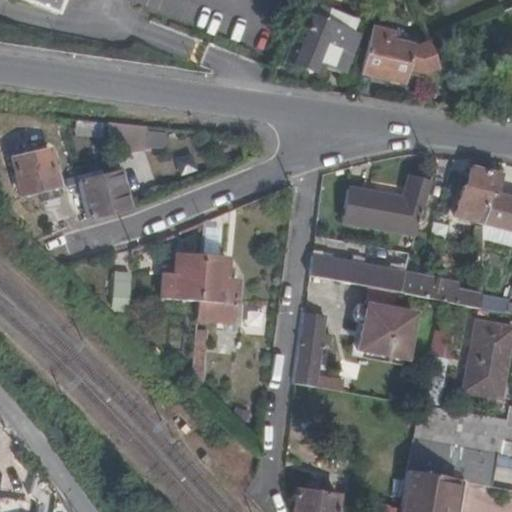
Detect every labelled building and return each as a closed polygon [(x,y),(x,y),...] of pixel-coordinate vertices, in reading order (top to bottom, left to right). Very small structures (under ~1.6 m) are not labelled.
[(19,0),(57,15),(63,0),(19,0)] [(305,17),(325,25),(331,13),(310,5),(305,17)] [(511,9),(501,13),(507,26),(511,23),(511,9)] [(358,38),(325,25),(305,17),(286,61),(320,75),(324,67),(342,74),(358,38)] [(404,84),(406,76),(407,71),(413,47),(393,43),(395,35),(370,29),(360,73),(386,80),(404,84)] [(424,74),(437,69),(429,48),(416,48),(413,47),(407,71),(424,74)] [(511,95),(511,67),(494,75),(497,99),(511,95)] [(424,79),(439,74),(437,69),(424,74),(407,71),(406,76),(424,79)] [(360,73),(359,78),(385,84),(386,80),(360,73)] [(141,142),(142,127),(107,123),(110,138),(141,142)] [(60,196),(49,151),(11,159),(20,196),(40,191),(42,200),(60,196)] [(511,232),(511,200),(495,196),(499,177),(473,169),(474,165),(461,161),(455,186),(459,187),(451,216),(467,220),(464,229),(484,234),(486,225),(511,232)] [(77,183),(94,178),(92,171),(75,175),(77,183)] [(86,219),(128,209),(120,172),(94,178),(77,183),(86,219)] [(416,234),(432,180),(409,176),(404,199),(349,189),(344,221),(416,234)] [(202,301),(203,258),(179,257),(178,276),(167,277),(167,300),(202,301)] [(312,257),(309,277),(371,288),(398,294),(399,294),(404,274),(312,257)] [(228,258),(203,258),(202,301),(202,310),(237,310),(238,302),(240,302),(239,279),(228,279),(228,258)] [(404,274),(399,294),(440,302),(477,308),(480,291),(471,290),(471,294),(443,289),(444,282),(404,274)] [(113,301),(129,301),(130,275),(113,275),(113,301)] [(371,288),(368,306),(395,311),(398,294),(371,288)] [(511,295),(509,295),(503,313),(511,315),(511,295)] [(480,297),(478,311),(502,314),(504,301),(480,297)] [(129,311),(129,301),(113,301),(112,311),(129,311)] [(386,357),(402,360),(408,361),(415,315),(395,311),(368,306),(359,304),(354,306),(353,320),(355,323),(362,324),(361,331),(390,336),(387,352),(386,357)] [(304,314),(295,384),(342,392),(343,382),(316,377),(320,346),(322,333),(324,316),(304,314)] [(201,315),(193,381),(205,381),(212,316),(201,315)] [(402,366),(402,360),(386,357),(387,352),(359,348),(361,331),(362,324),(355,323),(351,357),(402,366)] [(503,383),(511,330),(475,323),(464,391),(497,397),(500,382),(503,383)] [(446,359),(449,333),(432,331),(430,357),(446,359)] [(329,334),(322,333),(320,346),(328,347),(329,334)] [(441,380),(426,377),(421,406),(437,409),(441,380)] [(492,404),(489,418),(506,421),(509,406),(492,404)] [(421,406),(419,406),(407,471),(407,474),(458,482),(490,487),(495,457),(500,458),(506,421),(489,418),(437,409),(421,406)] [(511,459),(511,407),(509,406),(506,421),(500,458),(511,459)] [(452,511),(458,482),(407,474),(400,511),(452,511)] [(292,511),(336,511),(339,496),(296,490),(292,511)] [(27,511),(29,501),(2,496),(0,511),(27,511)]
